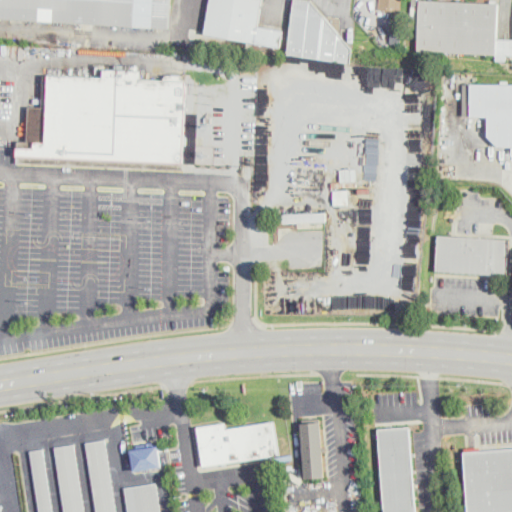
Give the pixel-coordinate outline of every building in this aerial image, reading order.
[(170,0),(169,29),(0,18),(0,0),(170,0)] [(283,31),(280,47),(206,34),(211,0),(262,0),(258,27),(283,31)] [(353,49),(351,63),(289,54),(295,0),(306,0),(312,1),(353,49)] [(402,0),(402,10),(380,9),(380,0),(402,0)] [(511,55),(507,55),(507,61),(497,60),(497,55),(419,51),(421,0),(499,4),(497,39),(511,39),(511,55)] [(401,12),(400,30),(391,29),(392,12),(401,12)] [(398,30),(398,43),(390,43),(391,30),(398,30)] [(140,71),(139,80),(188,81),(184,168),(18,162),(19,148),(36,149),(36,142),(47,143),(49,76),(105,78),(105,70),(140,71)] [(49,76),(47,143),(36,142),(36,149),(19,148),(19,142),(28,142),(29,106),(43,107),(45,76),(49,76)] [(511,83),(511,143),(499,143),(489,132),(489,115),(471,115),(471,83),(511,83)] [(349,203),(334,204),(334,189),(349,188),(349,203)] [(293,223),(278,223),(278,215),(326,213),(326,222),(293,223)] [(510,239),(508,275),(437,271),(439,235),(510,239)] [(276,422),(281,455),(205,467),(199,427),(227,423),(228,429),(276,422)] [(326,478),(308,480),(304,425),(322,423),(326,478)] [(385,511),(379,429),(399,428),(410,427),(416,511),(385,511)] [(116,511),(97,511),(86,443),(105,440),(116,511)] [(85,511),(65,511),(56,448),(75,445),(85,511)] [(162,467),(135,471),(132,450),(159,446),(162,467)] [(511,511),(501,511),(469,511),(465,453),(511,449),(511,511)] [(52,511),(39,511),(30,452),(43,450),(52,511)] [(161,511),(128,511),(125,488),(157,483),(161,511)]
